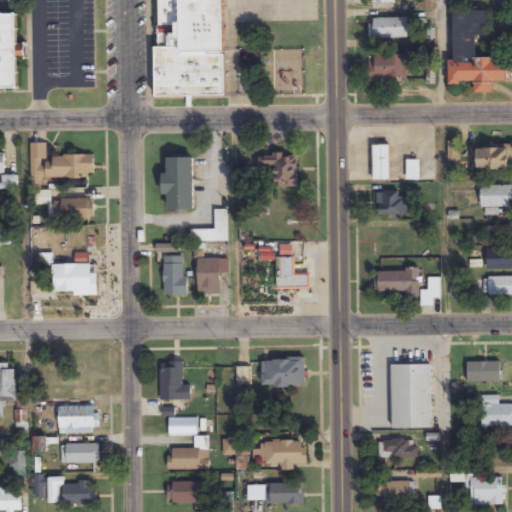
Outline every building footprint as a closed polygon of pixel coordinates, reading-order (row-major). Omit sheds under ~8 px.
[(224,98),(223,0),(156,0),(157,98),(224,98)] [(371,0),(372,9),(394,9),(393,0),(371,0)] [(488,12),(454,12),(454,62),(448,62),(448,85),(475,85),(475,94),(493,95),(493,83),(509,83),(509,61),(476,60),(476,37),(488,37),(488,12)] [(0,15),(0,91),(18,91),(17,16),(0,15)] [(408,39),(408,19),(371,19),(371,39),(408,39)] [(407,81),(407,56),(373,56),(372,81),(407,81)] [(31,144),(31,188),(42,188),(41,178),(94,178),(94,155),(47,156),(47,144),(31,144)] [(390,180),(390,144),(373,144),(373,180),(390,180)] [(478,169),(509,169),(509,146),(478,146),(478,169)] [(4,153),(0,153),(0,175),(1,175),(1,190),(18,190),(18,176),(4,176),(4,153)] [(260,171),(274,171),(274,187),(297,187),(297,155),(260,155),(260,171)] [(193,157),(167,157),(167,173),(163,173),(163,196),(168,196),(168,210),(193,210),(193,157)] [(420,180),(420,160),(407,160),(407,180),(420,180)] [(511,185),(481,185),(481,207),(511,207),(511,185)] [(50,191),(32,191),(32,206),(50,206),(50,191)] [(407,193),(376,193),(376,215),(407,215),(407,193)] [(94,200),(61,200),(61,219),(94,219),(94,200)] [(191,243),(227,243),(227,210),(215,210),(215,230),(191,230),(191,243)] [(267,214),(267,237),(304,237),(304,214),(267,214)] [(511,241),(511,226),(487,226),(487,241),(511,241)] [(0,244),(10,244),(10,230),(0,229),(0,244)] [(382,255),(411,255),(411,229),(382,229),(382,255)] [(276,291),(309,291),(309,273),(297,273),(297,260),(302,260),(302,245),(280,245),(280,257),(276,257),(276,291)] [(511,249),(487,250),(487,269),(511,268),(511,249)] [(198,295),(221,295),(221,259),(198,259),(198,295)] [(55,264),(55,295),(97,295),(97,264),(55,264)] [(164,264),(164,296),(188,296),(188,276),(184,276),(184,264),(164,264)] [(419,271),(379,271),(379,292),(406,292),(406,298),(419,298),(419,271)] [(511,277),(488,277),(488,295),(511,295),(511,277)] [(440,278),(427,278),(427,291),(422,291),(422,305),(440,305),(440,278)] [(305,387),(305,360),(262,360),(262,387),(305,387)] [(184,385),(184,362),(161,362),(161,401),(191,401),(191,385),(184,385)] [(0,363),(0,418),(4,418),(3,402),(16,402),(16,364),(0,363)] [(392,430),(431,430),(431,364),(392,364),(392,430)] [(499,396),(482,396),(481,427),(511,427),(511,404),(499,404),(499,396)] [(59,407),(59,428),(99,428),(99,407),(59,407)] [(195,449),(168,449),(168,471),(209,470),(208,437),(195,437),(195,449)] [(379,458),(418,458),(418,441),(379,441),(379,458)] [(262,442),(262,450),(253,450),(253,467),(306,467),(306,442),(262,442)] [(100,444),(62,444),(62,455),(64,455),(64,464),(100,464),(100,444)] [(26,480),(26,451),(12,451),(12,480),(26,480)] [(97,505),(97,489),(91,489),(91,483),(64,483),(64,478),(48,478),(49,505),(97,505)] [(505,478),(471,478),(471,505),(505,505),(505,478)] [(209,503),(209,482),(172,482),(172,503),(209,503)] [(413,482),(380,482),(380,503),(413,503),(413,482)] [(303,484),(269,484),(269,505),(303,505),(303,484)] [(248,502),(266,502),(266,485),(248,485),(248,502)] [(0,510),(22,510),(22,487),(0,487),(0,510)]
